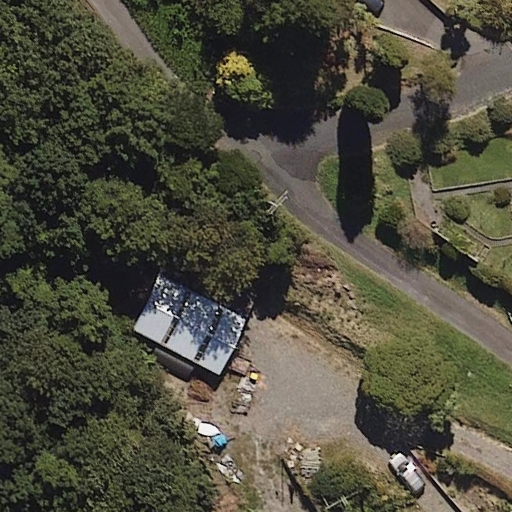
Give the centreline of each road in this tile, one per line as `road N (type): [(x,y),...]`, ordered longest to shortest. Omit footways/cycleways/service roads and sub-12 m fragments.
road 1 (residential): [(297,175),(305,200),(323,218),(511,350)]
road 2 (residential): [(297,175),(305,155),(339,132),(440,104),(511,73)]
